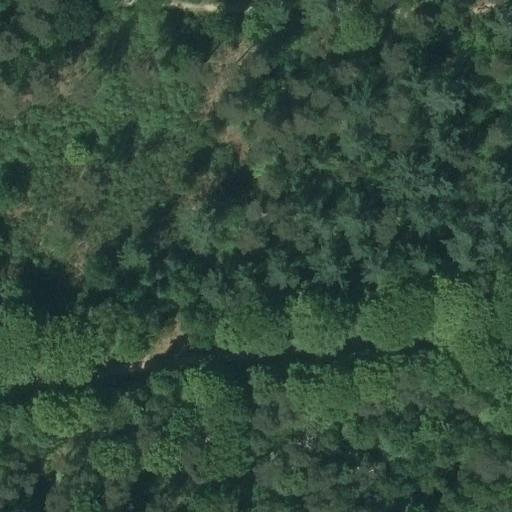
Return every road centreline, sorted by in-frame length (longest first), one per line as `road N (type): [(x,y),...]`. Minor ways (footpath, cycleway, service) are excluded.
road 1 (track): [(0,383),(511,322)]
road 2 (track): [(0,7),(145,1),(470,13),(500,0)]
